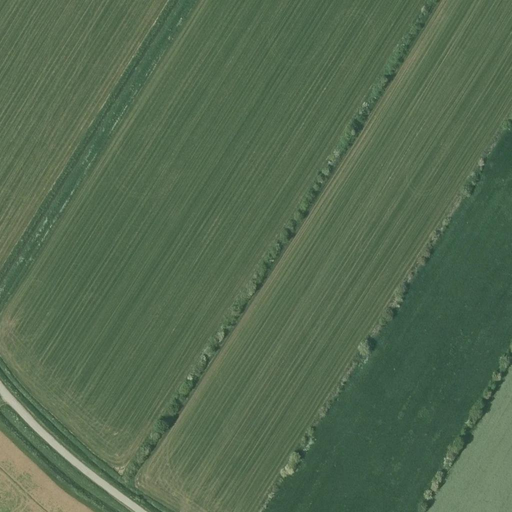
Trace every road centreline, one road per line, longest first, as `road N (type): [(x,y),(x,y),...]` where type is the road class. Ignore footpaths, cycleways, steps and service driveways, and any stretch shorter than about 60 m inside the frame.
road 1 (track): [(191,0),(0,304)]
road 2 (unclassified): [(131,511),(31,427),(0,384)]
